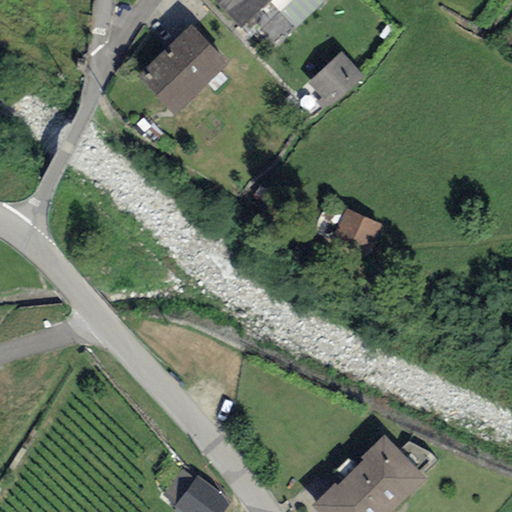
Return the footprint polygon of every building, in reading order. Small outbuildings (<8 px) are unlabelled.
[(215,0),(239,25),(265,0),(215,0)] [(192,21),(136,73),(173,112),(229,60),(192,21)] [(341,50),(309,83),(332,104),(364,71),(341,50)] [(380,220),(345,205),(330,240),(365,255),(380,220)] [(389,511),(427,476),(385,432),(311,503),(319,511),(389,511)] [(197,475),(175,506),(184,511),(221,511),(231,499),(197,475)]
